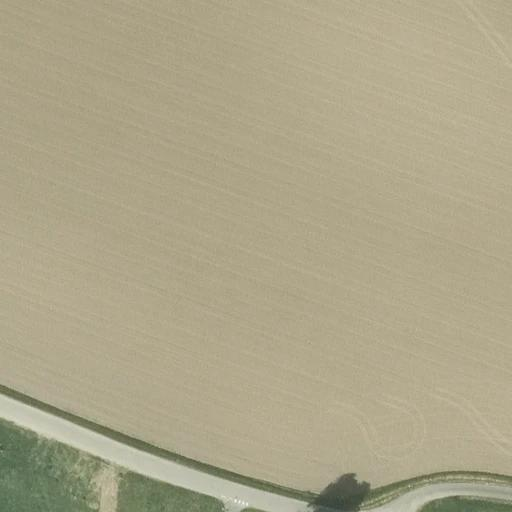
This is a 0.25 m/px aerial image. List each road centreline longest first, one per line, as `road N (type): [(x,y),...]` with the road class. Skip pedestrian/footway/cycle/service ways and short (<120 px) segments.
road 1 (unclassified): [(0,408),(296,511)]
road 2 (unclassified): [(511,496),(420,493),(394,511)]
